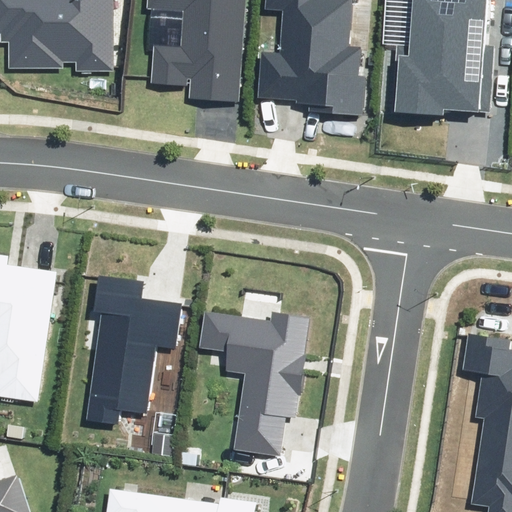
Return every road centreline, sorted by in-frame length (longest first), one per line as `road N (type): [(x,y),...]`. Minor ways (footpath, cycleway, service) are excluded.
road 1 (residential): [(0,156),(387,207)]
road 2 (residential): [(333,511),(387,207)]
road 3 (residential): [(387,207),(511,225)]
